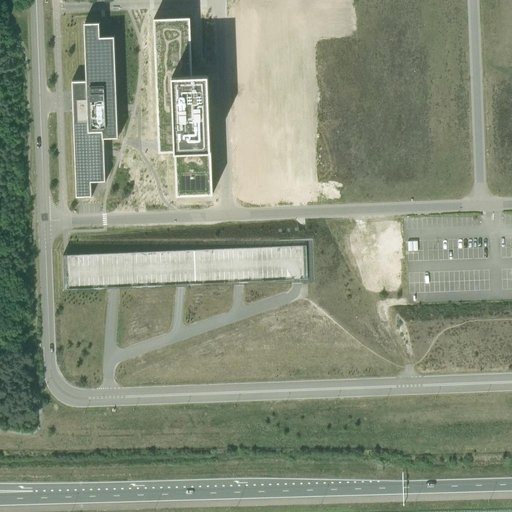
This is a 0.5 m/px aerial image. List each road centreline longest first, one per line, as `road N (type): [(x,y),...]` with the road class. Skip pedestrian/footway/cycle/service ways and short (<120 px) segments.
road 1 (tertiary): [(511,381),(75,398),(51,376),(44,223)]
road 2 (trunk): [(511,485),(45,494)]
road 3 (unclassified): [(228,216),(479,205)]
road 4 (tertiary): [(44,223),(33,0)]
road 5 (unclassified): [(221,0),(228,216)]
road 6 (unclassified): [(479,205),(473,0)]
road 7 (unclassified): [(44,223),(228,216)]
